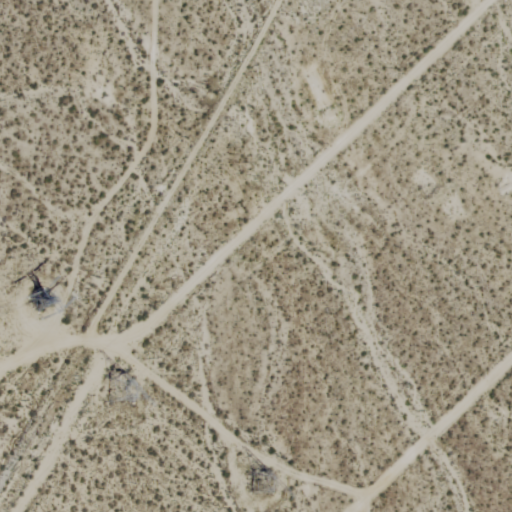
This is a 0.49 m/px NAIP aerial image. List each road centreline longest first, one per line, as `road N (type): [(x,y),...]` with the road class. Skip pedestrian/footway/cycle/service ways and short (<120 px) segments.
road 1 (track): [(491,0),(153,323),(110,349),(16,511)]
road 2 (track): [(367,497),(229,440),(110,349),(47,346),(0,366)]
road 3 (track): [(351,511),(511,358)]
